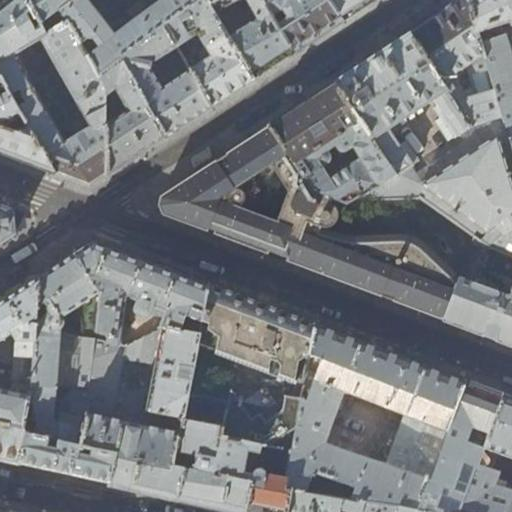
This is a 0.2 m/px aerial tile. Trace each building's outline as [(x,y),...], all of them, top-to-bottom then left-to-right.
[(54,172),(63,175),(90,186),(102,177),(105,175),(105,125),(105,108),(105,85),(98,75),(87,57),(80,45),(67,24),(46,35),(40,26),(25,0),(3,0),(0,3),(0,76),(3,80),(8,90),(15,103),(21,99),(24,100),(26,103),(18,109),(54,172)] [(25,0),(40,26),(58,12),(67,24),(80,45),(91,36),(99,48),(87,57),(98,75),(119,59),(163,26),(197,0),(25,0)] [(231,93),(252,79),(205,0),(197,0),(163,26),(176,46),(197,33),(210,55),(189,69),(210,106),(231,93)] [(205,0),(252,79),(289,55),(293,53),(262,0),(205,0)] [(314,39),(342,21),(327,0),(262,0),(293,53),(314,39)] [(368,3),(373,0),(327,0),(342,21),(368,3)] [(471,125),(502,116),(467,0),(459,0),(446,9),(436,15),(409,32),(471,125)] [(511,0),(467,0),(502,116),(506,127),(511,125),(511,0)] [(190,119),(210,106),(189,69),(161,88),(149,69),(150,62),(156,59),(161,67),(181,55),(176,46),(163,26),(119,59),(164,136),(190,119)] [(502,116),(471,125),(409,32),(371,57),(333,82),(393,174),(369,189),(374,198),(417,197),(488,247),(511,256),(511,146),(506,127),(502,116)] [(144,150),(164,136),(119,59),(98,75),(105,85),(105,108),(122,98),(129,111),(105,125),(105,175),(141,152),(144,150)] [(0,152),(7,155),(54,172),(18,109),(15,103),(8,90),(0,94),(0,81),(3,80),(0,76),(0,152)] [(393,174),(333,82),(300,104),(296,107),(267,125),(310,190),(326,197),(341,204),(348,203),(369,189),(393,174)] [(364,290),(443,320),(458,276),(444,262),(445,256),(424,240),(422,241),(419,236),(413,232),(406,229),(344,229),(325,222),(328,220),(329,217),(331,212),(330,207),(328,203),(325,200),(326,197),(310,190),(267,125),(220,157),(163,195),(160,197),(162,215),(165,216),(238,243),(267,254),(268,251),(287,258),(286,261),(364,290)] [(0,242),(13,234),(10,209),(0,205),(0,242)] [(94,240),(74,253),(100,296),(96,332),(107,335),(107,343),(120,345),(124,306),(127,297),(137,301),(135,306),(134,309),(135,311),(137,314),(146,318),(149,318),(152,316),(153,314),(164,318),(161,327),(163,327),(181,331),(186,319),(194,322),(193,325),(201,328),(208,283),(177,272),(145,260),(94,240)] [(96,332),(100,296),(74,253),(46,271),(39,276),(29,398),(23,428),(26,430),(26,433),(47,438),(58,441),(61,402),(73,390),(88,393),(94,340),(107,343),(107,335),(96,332)] [(14,394),(29,398),(39,276),(0,301),(0,340),(3,339),(6,344),(6,355),(13,355),(11,382),(15,383),(14,394)] [(490,338),(511,345),(511,291),(508,293),(498,290),(494,282),(480,276),(473,281),(458,276),(443,320),(490,338)] [(236,294),(208,283),(201,328),(199,335),(193,371),(190,383),(188,395),(208,399),(226,403),(225,410),(258,416),(273,308),(236,294)] [(224,413),(221,427),(220,437),(291,453),(305,375),(309,354),(314,324),(281,311),(273,308),(258,416),(225,410),(224,413)] [(429,483),(466,380),(394,354),(389,352),(314,324),(309,354),(321,360),(314,379),(305,375),(291,453),(284,488),(290,489),(291,490),(337,498),(342,485),(354,489),(349,500),(400,509),(416,511),(426,481),(429,483)] [(116,454),(111,483),(110,486),(134,491),(177,501),(182,468),(177,467),(173,466),(183,419),(188,395),(190,383),(177,380),(180,369),(193,371),(199,335),(181,331),(163,327),(124,346),(120,345),(107,343),(94,340),(88,393),(73,390),(61,402),(58,441),(59,441),(116,454)] [(484,387),(466,380),(429,483),(426,481),(416,511),(421,511),(460,511),(503,394),(484,387)] [(29,398),(14,394),(0,390),(0,423),(23,428),(29,398)] [(511,397),(503,394),(460,511),(511,511),(511,492),(494,485),(499,472),(490,469),(496,454),(511,459),(511,397)] [(206,410),(224,413),(225,410),(226,403),(208,399),(206,410)] [(228,511),(244,511),(250,483),(213,474),(220,437),(221,427),(183,419),(173,466),(177,467),(180,454),(196,457),(193,469),(183,467),(182,468),(177,501),(202,506),(228,511)] [(0,459),(19,464),(20,462),(26,433),(26,430),(23,428),(0,423),(0,459)] [(56,470),(111,483),(116,454),(59,441),(57,450),(45,447),(47,438),(26,433),(20,462),(56,470)] [(285,511),(291,490),(290,489),(284,488),(291,453),(220,437),(213,474),(250,483),(244,511),(285,511)] [(398,511),(400,509),(349,500),(337,498),(291,490),(285,511),(336,511),(336,510),(349,511),(398,511)]
